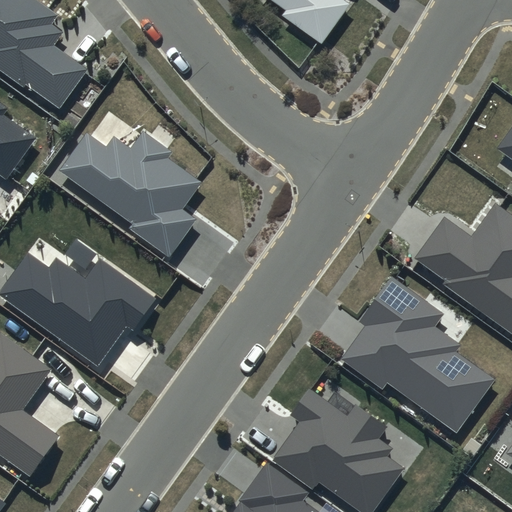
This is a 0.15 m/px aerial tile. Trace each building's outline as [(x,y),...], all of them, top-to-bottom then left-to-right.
[(58,15),(36,0),(0,0),(0,70),(23,87),(25,84),(60,108),(88,69),(54,45),(63,33),(52,24),(58,15)] [(272,0),(286,10),(283,15),(322,43),(349,5),(341,0),(272,0)] [(0,175),(6,179),(35,138),(3,115),(7,109),(0,103),(0,175)] [(511,127),(497,147),(511,157),(511,127)] [(173,152),(143,131),(130,148),(114,136),(106,147),(87,133),(60,171),(133,223),(130,228),(170,256),(195,221),(181,210),(201,182),(168,159),(173,152)] [(511,214),(495,202),(472,234),(446,216),(416,257),(447,280),(444,284),(511,333),(511,214)] [(156,298),(100,258),(85,279),(56,258),(49,267),(29,252),(0,291),(0,296),(98,366),(126,326),(132,331),(156,298)] [(444,313),(392,276),(359,322),(364,326),(340,360),(383,391),(388,384),(456,432),(494,379),(455,351),(460,344),(435,326),(444,313)] [(53,369),(0,331),(0,453),(30,475),(58,436),(23,411),(53,369)] [(388,426),(355,402),(347,414),(310,387),(289,415),(298,422),(271,460),(313,490),(320,481),(362,511),(371,511),(403,469),(386,456),(391,449),(379,440),(388,426)] [(312,493),(268,461),(239,500),(242,502),(234,511),(322,511),(307,500),(312,493)]
